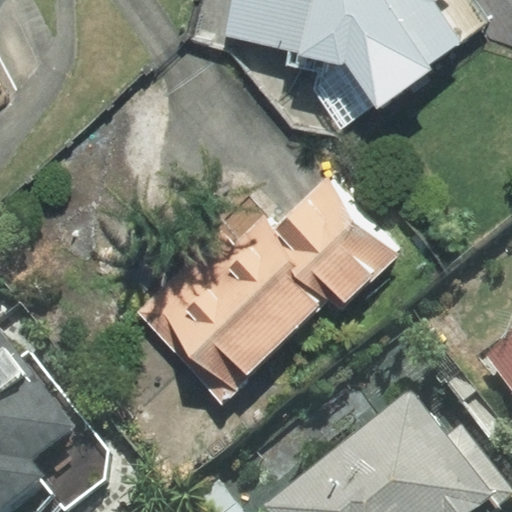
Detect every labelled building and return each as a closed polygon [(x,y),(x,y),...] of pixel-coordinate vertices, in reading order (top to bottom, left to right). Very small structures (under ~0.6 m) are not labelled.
[(234,0),(226,38),(297,131),(336,138),(374,110),(377,113),(437,73),(431,67),(492,25),(473,0),(234,0)] [(248,206),(139,312),(225,400),(332,296),(345,307),(396,258),(328,188),(278,236),(248,206)] [(0,511),(23,511),(46,496),(34,479),(78,444),(0,337),(0,511)] [(511,343),(485,363),(511,399),(511,343)] [(492,511),(412,406),(275,511),(492,511)]
